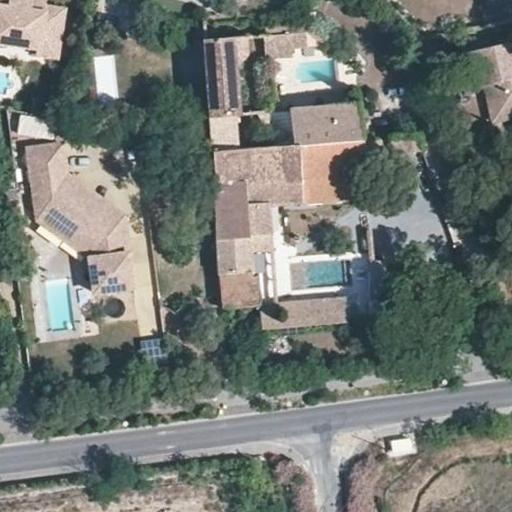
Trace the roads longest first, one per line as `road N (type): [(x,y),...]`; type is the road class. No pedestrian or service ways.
road 1 (residential): [(327,416),(0,454)]
road 2 (residential): [(511,392),(327,416)]
